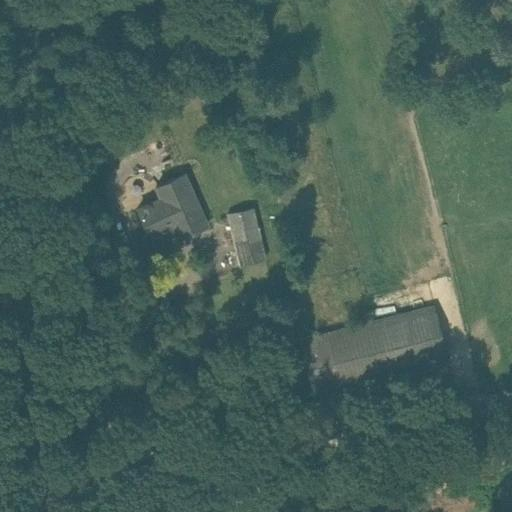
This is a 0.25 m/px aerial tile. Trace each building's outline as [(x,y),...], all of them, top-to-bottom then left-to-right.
[(270,41),(261,11),(195,30),(204,60),(270,41)] [(159,198),(156,199),(138,207),(150,235),(174,225),(179,236),(207,224),(183,171),(153,184),(159,198)] [(240,263),(267,257),(254,206),(228,212),(240,263)] [(367,320),(382,378),(449,361),(434,303),(367,320)] [(382,378),(367,320),(300,337),(314,395),(382,378)]
